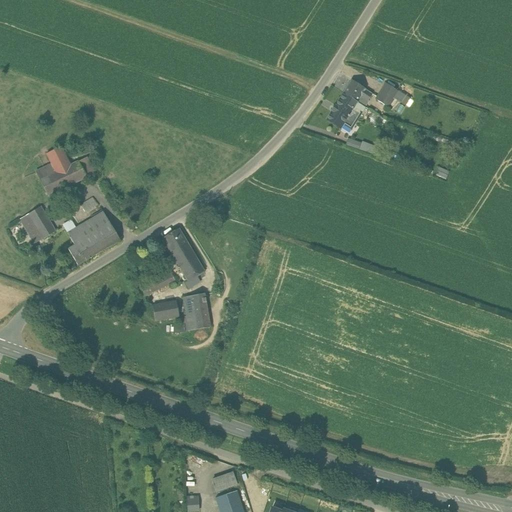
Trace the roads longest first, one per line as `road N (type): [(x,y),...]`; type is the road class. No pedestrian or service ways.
road 1 (secondary): [(2,348),(302,452),(511,511)]
road 2 (unclassified): [(2,348),(42,296),(262,156),(322,87),(376,0)]
road 3 (unknown): [(50,291),(74,327),(219,378),(243,336),(222,277)]
road 4 (track): [(322,87),(68,0)]
